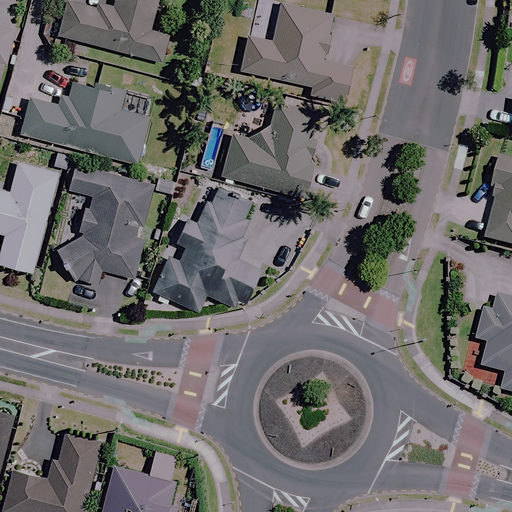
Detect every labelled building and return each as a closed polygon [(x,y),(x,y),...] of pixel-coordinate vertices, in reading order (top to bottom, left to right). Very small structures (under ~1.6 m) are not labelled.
[(156,0),(115,0),(114,5),(99,2),(97,10),(66,2),(57,37),(160,64),(167,36),(149,31),(156,0)] [(329,35),(327,34),(332,17),(280,4),(271,42),(248,37),(239,74),(309,90),(307,95),(342,104),(351,69),(322,62),(329,35)] [(15,29),(0,25),(0,64),(5,65),(15,29)] [(57,105),(29,98),(19,137),(136,167),(149,117),(115,109),(118,97),(71,85),(68,96),(60,94),(57,105)] [(329,177),(313,172),(315,165),(310,164),(311,162),(312,158),(316,141),(306,138),(312,115),(277,106),(272,124),(245,139),(229,135),(218,177),(295,198),(321,205),(329,177)] [(511,160),(497,156),(490,184),(494,185),(492,192),(496,193),(485,240),(511,246),(511,160)] [(56,174),(15,163),(8,188),(0,185),(0,236),(3,237),(0,247),(0,265),(31,274),(56,174)] [(98,285),(100,274),(100,272),(134,278),(141,239),(135,238),(137,227),(143,228),(152,182),(73,167),(68,191),(92,195),(89,208),(83,207),(79,230),(84,231),(56,251),(74,280),(98,285)] [(240,218),(248,197),(218,185),(212,201),(207,199),(198,224),(185,219),(177,241),(183,243),(176,262),(164,257),(149,295),(198,314),(204,297),(235,309),(236,304),(248,309),(261,275),(234,265),(244,238),(240,236),(246,220),(240,218)] [(511,299),(496,296),(492,314),(479,311),(472,339),(487,343),(481,368),(504,374),(500,392),(511,394),(511,299)] [(0,463),(11,417),(0,414),(0,463)] [(61,436),(55,456),(52,455),(46,480),(11,472),(1,511),(81,511),(98,445),(61,436)] [(168,511),(176,482),(112,467),(101,511),(168,511)]
